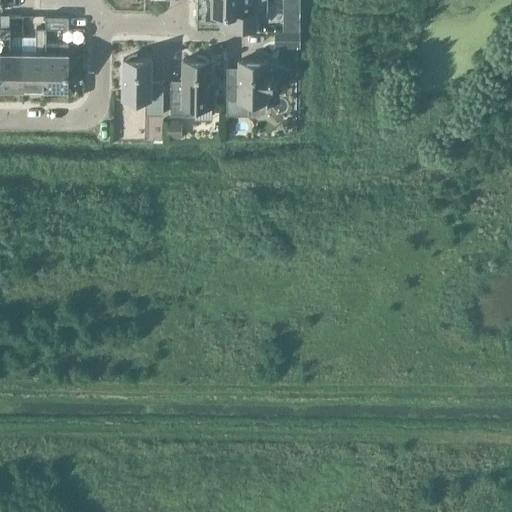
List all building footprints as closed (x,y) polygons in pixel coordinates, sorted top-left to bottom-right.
[(247,2),(246,0),(209,0),(212,2),(211,12),(219,12),(219,25),(257,25),(258,3),(247,2)] [(45,15),(45,27),(46,27),(46,28),(68,28),(68,15),(45,15)] [(282,29),(295,29),(299,30),(299,19),(295,19),(282,19),(282,29)] [(0,90),(15,91),(15,87),(22,87),(22,52),(9,52),(9,35),(9,27),(0,27),(0,30),(0,90)] [(35,52),(22,52),(22,87),(29,87),(29,91),(44,91),(44,87),(45,41),(45,28),(45,27),(36,27),(35,52)] [(288,30),(277,30),(277,40),(288,41),(288,30)] [(45,41),(44,87),(67,88),(68,42),(45,41)] [(162,114),(163,85),(150,85),(150,59),(136,58),(136,54),(132,54),(129,56),(126,58),(122,58),(122,98),(122,113),(162,114)] [(210,82),(210,59),(207,59),(204,57),(201,55),(196,55),(196,59),(182,59),(182,85),(170,85),(170,113),(193,114),(193,105),(213,106),(213,82),(210,82)] [(266,68),(266,60),(239,60),(238,75),(226,75),(226,114),(248,114),(248,100),(266,100),(266,92),(271,92),(271,68),(266,68)] [(122,129),(122,113),(122,98),(111,98),(110,129),(122,129)] [(167,122),(167,136),(180,136),(181,122),(167,122)]
